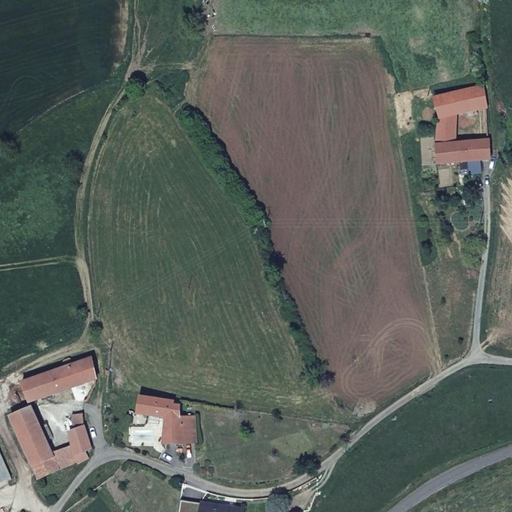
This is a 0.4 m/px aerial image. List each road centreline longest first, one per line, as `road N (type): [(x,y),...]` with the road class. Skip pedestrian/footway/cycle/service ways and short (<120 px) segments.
road 1 (residential): [(471,359),(371,421),(300,480),(262,488),(200,480),(126,457),(91,469),(61,511)]
road 2 (residential): [(486,189),(471,359)]
road 3 (secondary): [(395,511),(450,476),(511,451)]
